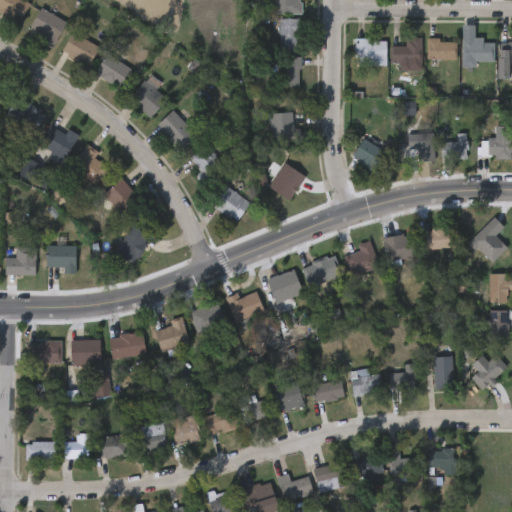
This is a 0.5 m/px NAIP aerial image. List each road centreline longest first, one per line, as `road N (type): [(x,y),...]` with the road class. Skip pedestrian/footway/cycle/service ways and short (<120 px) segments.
road 1 (tertiary): [(0,306),(136,297),(384,201),(511,192)]
road 2 (residential): [(0,488),(148,485),(385,420),(511,416)]
road 3 (residential): [(0,49),(164,168),(214,264)]
road 4 (residential): [(329,0),(334,216)]
road 5 (residential): [(6,306),(5,511)]
road 6 (residential): [(329,6),(511,9)]
